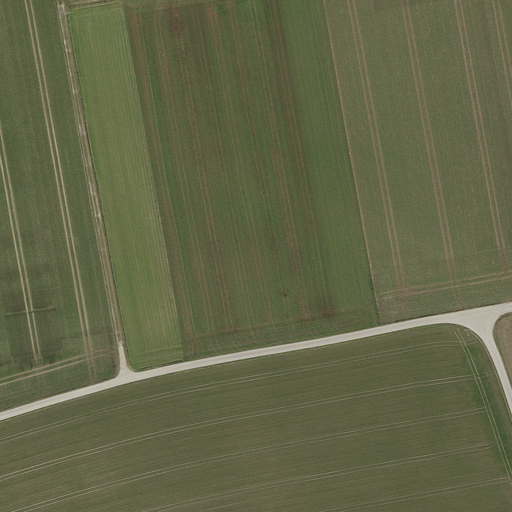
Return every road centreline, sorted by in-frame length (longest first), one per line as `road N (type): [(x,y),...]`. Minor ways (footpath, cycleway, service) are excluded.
road 1 (track): [(0,418),(126,378),(511,310)]
road 2 (track): [(126,378),(60,0)]
